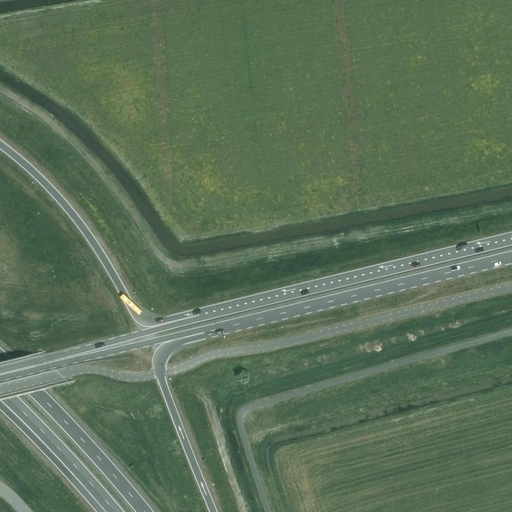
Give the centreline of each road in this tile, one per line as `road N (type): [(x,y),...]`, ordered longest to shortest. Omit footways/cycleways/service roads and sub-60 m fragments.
road 1 (unclassified): [(160,374),(210,355),(511,288)]
road 2 (primary): [(511,238),(198,316)]
road 3 (primary): [(203,333),(511,258)]
road 4 (trunk): [(198,316),(152,322),(138,314),(70,210),(0,143)]
road 5 (trunk): [(144,511),(0,355)]
road 6 (trunk): [(0,388),(116,511)]
road 7 (unclassified): [(0,390),(82,370),(160,374)]
road 8 (primary): [(48,363),(203,333)]
road 9 (primary): [(198,316),(48,363)]
road 10 (trunk): [(213,511),(160,374)]
road 11 (trunk): [(0,407),(100,511)]
